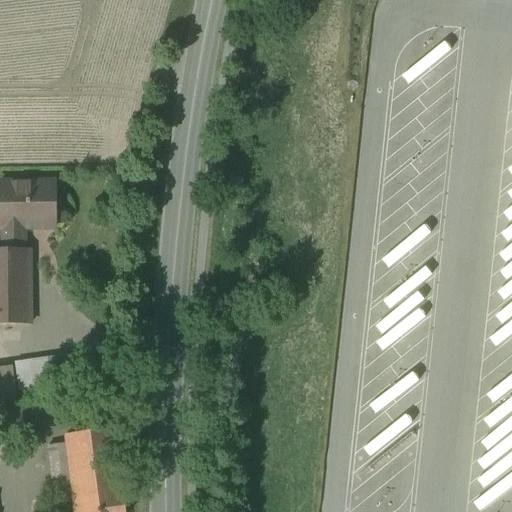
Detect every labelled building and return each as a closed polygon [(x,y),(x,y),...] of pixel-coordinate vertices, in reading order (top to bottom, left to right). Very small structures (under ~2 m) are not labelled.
[(55,183),(0,183),(0,228),(4,228),(24,228),(55,228),(55,183)] [(24,228),(4,228),(4,252),(24,251),(24,228)] [(4,252),(0,251),(0,325),(31,325),(30,251),(24,251),(4,252)] [(47,358),(16,362),(20,390),(51,385),(47,358)] [(0,402),(15,401),(10,367),(0,368),(0,402)] [(25,406),(0,413),(0,450),(35,440),(25,406)] [(115,430),(65,436),(66,444),(48,446),(53,490),(72,488),(121,482),(115,430)] [(125,511),(121,482),(72,488),(74,511),(125,511)]
